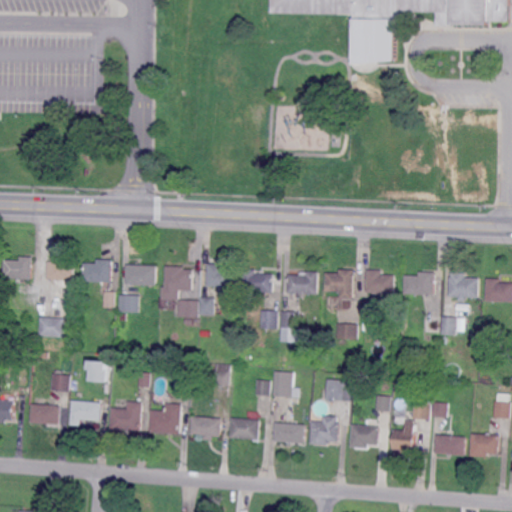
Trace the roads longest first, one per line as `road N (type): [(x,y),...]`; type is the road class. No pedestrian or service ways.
road 1 (residential): [(511,503),(0,464)]
road 2 (secondary): [(489,225),(173,210)]
road 3 (secondary): [(173,210),(0,203)]
